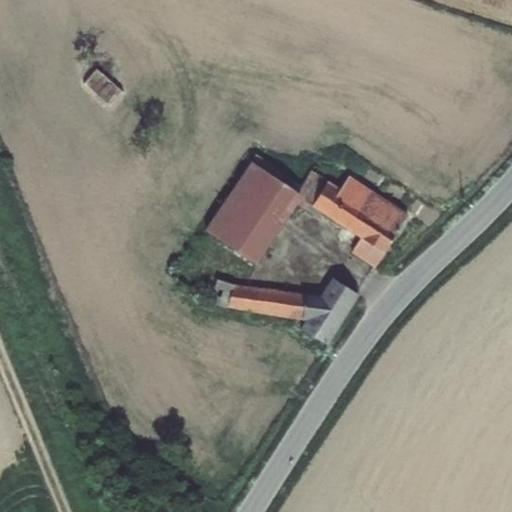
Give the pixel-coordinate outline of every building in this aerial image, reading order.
[(97,68),(83,84),(109,106),(122,90),(97,68)] [(270,137),(210,229),(250,253),(293,184),(310,194),(325,169),(270,137)] [(325,169),(310,194),(358,224),(335,264),(357,279),(406,200),(333,155),(325,169)] [(234,278),(231,301),(299,311),(301,285),(234,278)] [(324,281),(306,312),(330,328),(350,296),(324,281)]
